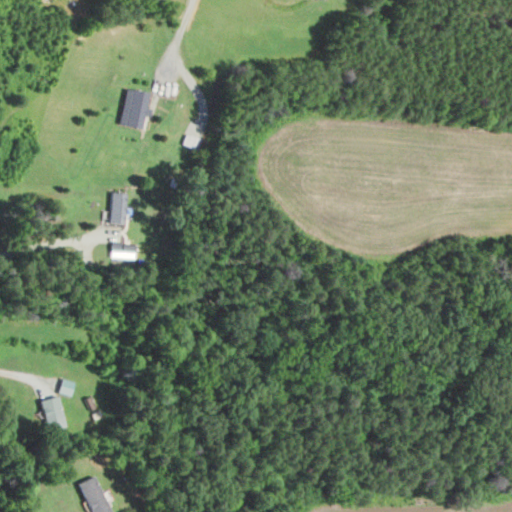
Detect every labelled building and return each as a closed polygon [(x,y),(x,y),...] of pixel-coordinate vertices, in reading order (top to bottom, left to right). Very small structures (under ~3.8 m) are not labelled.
[(147,91),(124,87),(117,123),(142,128),(146,107),(144,107),(147,91)] [(124,192),(108,192),(108,222),(123,222),(124,192)] [(136,259),(137,243),(109,243),(109,259),(136,259)] [(56,392),(69,395),(73,381),(60,378),(56,392)] [(61,396),(38,398),(40,427),(63,426),(61,396)] [(110,511),(92,475),(75,483),(89,511),(110,511)]
